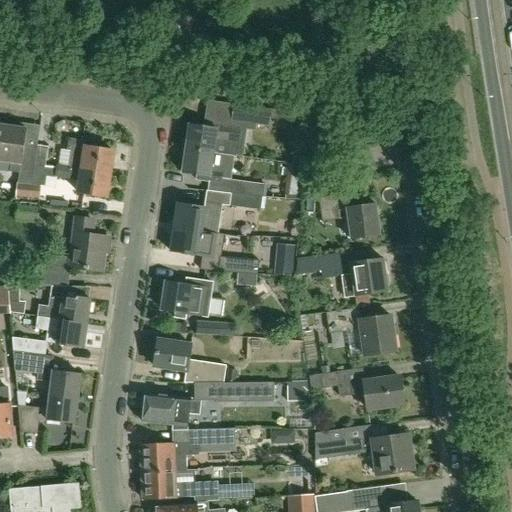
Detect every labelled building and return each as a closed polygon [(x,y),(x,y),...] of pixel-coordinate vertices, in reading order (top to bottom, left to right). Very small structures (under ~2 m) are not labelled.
[(271,110),(234,105),(232,121),(269,126),(271,110)] [(241,128),(230,127),(204,123),(204,127),(190,125),(186,149),(214,153),(214,154),(237,157),(241,128)] [(25,148),(28,129),(2,125),(0,140),(0,161),(21,165),(18,187),(32,187),(35,165),(38,150),(37,150),(25,148)] [(110,174),(114,151),(97,149),(97,144),(70,140),(68,150),(72,151),(70,168),(110,174)] [(37,145),(37,150),(38,150),(35,165),(46,166),(49,147),(37,145)] [(303,165),(305,149),(294,147),(292,163),(303,165)] [(211,172),(214,154),(214,153),(186,149),(183,173),(197,175),(196,180),(210,182),(210,181),(222,183),(223,173),(211,172)] [(302,181),(303,165),(288,164),(286,179),(302,181)] [(35,165),(32,187),(40,187),(44,188),(46,175),(56,176),(57,168),(46,166),(35,165)] [(110,174),(70,168),(57,166),(57,168),(56,176),(81,180),(79,194),(107,198),(110,174)] [(264,185),(233,181),(231,193),(263,198),(264,185)] [(40,187),(32,187),(18,187),(18,197),(39,198),(40,187)] [(218,235),(223,206),(260,211),(261,199),(207,192),(205,208),(178,204),(175,229),(218,235)] [(348,217),(352,239),(381,234),(376,203),(349,207),(347,193),(319,197),(323,221),(348,217)] [(38,208),(18,206),(16,221),(37,222),(38,208)] [(102,271),(106,239),(92,237),(94,222),(77,220),(72,257),(44,254),(42,270),(70,274),(71,267),(102,271)] [(198,257),(200,246),(222,249),(224,236),(218,235),(175,229),(171,253),(198,257)] [(352,250),(320,255),(296,259),(298,274),(322,271),(323,278),(342,275),(346,297),(356,295),(388,291),(384,258),(354,262),(352,250)] [(257,275),(258,261),(218,258),(202,256),(200,270),(217,272),(257,275)] [(213,283),(187,279),(186,286),(167,283),(163,311),(176,313),(175,319),(186,320),(187,315),(208,318),(213,283)] [(20,287),(8,288),(9,303),(19,303),(20,287)] [(87,324),(91,300),(68,296),(69,287),(52,287),(49,307),(40,306),(38,317),(87,324)] [(397,350),(392,315),(362,320),(360,307),(327,312),(330,332),(347,330),(351,357),(365,355),(397,350)] [(46,343),(84,348),(87,324),(38,317),(37,329),(48,331),(46,343)] [(235,324),(197,321),(196,333),(234,336),(235,324)] [(181,334),(182,325),(172,324),(171,333),(181,334)] [(43,343),(12,339),(13,351),(41,355),(42,355),(43,343)] [(158,341),(154,367),(186,372),(185,384),(196,384),(224,383),(227,367),(190,361),(192,346),(158,341)] [(78,400),(81,375),(67,373),(67,369),(54,367),(53,370),(40,368),(42,355),(41,355),(13,351),(14,365),(39,369),(38,381),(51,382),(50,396),(78,400)] [(363,368),(338,372),(311,375),(313,389),(340,385),(341,396),(366,392),(369,408),(404,403),(400,375),(365,380),(363,368)] [(236,383),(237,372),(228,370),(226,381),(236,383)] [(309,401),(309,382),(285,383),(286,402),(309,401)] [(260,399),(260,384),(224,384),(224,399),(260,399)] [(0,438),(12,438),(9,404),(7,389),(0,389),(0,438)] [(187,430),(189,414),(200,416),(202,400),(196,400),(146,394),(143,422),(173,426),(171,431),(187,430)] [(75,424),(78,400),(50,396),(48,409),(18,406),(20,432),(37,434),(39,422),(47,423),(47,425),(60,426),(61,422),(75,424)] [(374,449),(378,474),(413,469),(408,434),(373,439),(371,425),(341,429),(345,454),(374,449)] [(186,471),(186,456),(199,455),(198,447),(235,445),(234,428),(192,430),(193,443),(140,446),(141,473),(174,471),(175,472),(186,471)] [(219,501),(218,486),(195,488),(195,483),(175,484),(175,472),(174,471),(141,473),(143,500),(194,497),(195,502),(219,501)] [(9,489),(11,511),(70,511),(70,509),(81,507),(79,482),(9,489)] [(419,511),(418,501),(402,503),(402,497),(386,499),(384,486),(351,490),(354,510),(367,509),(367,511),(419,511)] [(315,511),(314,494),(289,496),(289,511),(315,511)] [(329,511),(327,494),(315,496),(317,511),(329,511)]
